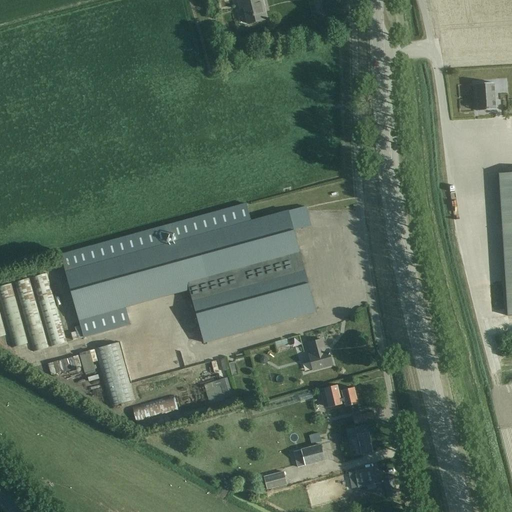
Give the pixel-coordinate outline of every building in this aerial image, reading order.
[(237,0),(240,9),(244,8),(248,24),(265,20),(262,8),(264,7),(262,0),(237,0)] [(476,84),(477,111),(495,110),(494,83),(476,84)] [(511,172),(499,173),(508,316),(511,315),(511,172)] [(310,226),(305,206),(288,211),(252,221),(248,207),(62,259),(84,339),(131,326),(126,307),(189,290),(204,343),(316,312),(293,230),(310,226)] [(66,342),(46,273),(32,277),(51,347),(66,342)] [(48,347),(29,278),(14,282),(34,351),(48,347)] [(27,343),(11,283),(0,286),(0,300),(13,347),(27,343)] [(68,327),(67,324),(62,325),(66,338),(81,333),(79,324),(68,327)] [(296,333),(287,333),(287,341),(297,341),(296,333)] [(273,339),(277,348),(286,345),(283,335),(273,339)] [(312,355),(309,356),(313,370),(332,365),(328,350),(325,352),(322,339),(308,343),(312,355)] [(134,400),(118,343),(95,349),(110,407),(134,400)] [(89,350),(79,353),(85,373),(95,370),(89,350)] [(57,356),(60,364),(68,361),(65,354),(57,356)] [(235,362),(229,363),(232,375),(238,374),(235,362)] [(226,378),(219,380),(224,398),(231,396),(226,378)] [(353,388),(338,391),(336,385),(324,388),(319,390),(322,400),(327,398),(329,407),(345,404),(345,407),(357,404),(353,388)] [(305,389),(298,392),(300,397),(307,395),(305,389)] [(178,410),(174,395),(133,406),(137,422),(178,410)] [(219,402),(207,406),(209,412),(221,408),(219,402)] [(372,412),(353,417),(354,424),(374,420),(372,412)] [(347,437),(357,435),(361,453),(372,451),(368,432),(366,424),(346,430),(347,437)] [(308,431),(310,439),(318,437),(316,429),(308,431)] [(320,445),(294,452),(298,467),(325,460),(320,445)] [(378,483),(376,472),(375,467),(354,471),(358,487),(378,483)] [(282,472),(264,477),(267,489),(286,485),(282,472)] [(397,496),(393,475),(383,477),(387,498),(397,496)]
